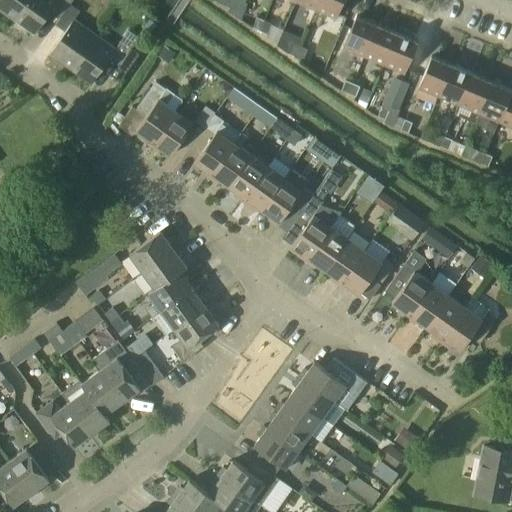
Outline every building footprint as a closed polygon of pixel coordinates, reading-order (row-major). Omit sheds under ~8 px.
[(0,0),(0,9),(13,19),(26,0),(0,0)] [(51,11),(60,17),(71,0),(26,0),(13,19),(35,34),(51,11)] [(49,54),(71,69),(95,34),(74,19),(79,11),(70,4),(72,0),(71,0),(60,17),(60,18),(55,25),(65,32),(49,54)] [(226,0),(224,6),(231,8),(234,0),(226,0)] [(297,0),(296,2),(316,10),(320,0),(297,0)] [(320,0),(316,10),(337,19),(344,0),(320,0)] [(344,49),(365,57),(379,25),(358,16),(344,49)] [(252,28),(260,31),(264,21),(257,18),(252,28)] [(260,31),(267,34),(271,24),(264,21),(260,31)] [(365,57),(385,66),(398,33),(379,25),(365,57)] [(385,66),(405,75),(419,42),(398,33),(385,66)] [(71,69),(92,83),(107,62),(117,69),(131,48),(121,41),(116,48),(95,34),(71,69)] [(288,53),(297,57),(301,47),(293,44),(288,53)] [(297,57),(303,60),(307,50),(301,47),(297,57)] [(418,88),(439,97),(452,64),(432,56),(418,88)] [(439,97),(459,105),(472,73),(452,64),(439,97)] [(459,105),(479,113),(492,81),(472,73),(459,105)] [(340,91),(349,94),(353,85),(345,81),(340,91)] [(495,131),(499,122),(511,90),(511,89),(492,81),(479,113),(475,122),(495,131)] [(151,146),(175,112),(175,111),(183,100),(157,82),(151,89),(137,110),(146,116),(136,130),(146,137),(143,140),(151,146)] [(349,94),(355,97),(359,87),(353,85),(349,94)] [(511,90),(499,122),(511,127),(511,90)] [(377,117),(394,124),(398,114),(381,107),(377,117)] [(190,148),(205,127),(205,126),(195,119),(192,123),(175,112),(151,146),(159,151),(163,148),(172,154),(181,142),(190,148)] [(210,177),(241,132),(214,113),(205,126),(205,127),(190,148),(200,155),(195,162),(204,169),(202,172),(210,177)] [(293,129),(277,117),(271,126),(279,132),(278,133),(286,139),(293,129)] [(400,130),(407,133),(411,123),(404,120),(400,130)] [(286,139),(295,145),(302,134),(293,129),(286,139)] [(228,186),(250,155),(240,148),(248,137),(241,132),(210,177),(219,183),(220,181),(228,186)] [(433,144),(441,147),(445,137),(438,134),(433,144)] [(314,136),(305,149),(332,168),(341,155),(314,136)] [(441,147),(448,150),(452,140),(445,137),(441,147)] [(473,161),(481,164),(485,154),(477,151),(473,161)] [(481,164),(488,167),(492,157),(485,154),(481,164)] [(243,201),(267,167),(250,155),(228,186),(237,192),(235,195),(243,201)] [(254,204),(262,210),(284,179),(267,167),(243,201),(252,207),(254,204)] [(270,216),(268,219),(278,225),(285,215),(294,222),(299,214),(313,194),(304,187),(308,182),(291,169),(284,179),(262,210),(270,216)] [(332,190),(337,173),(325,169),(320,187),(332,190)] [(307,261),(332,226),(331,226),(342,212),(321,205),(323,201),(321,200),(327,192),(319,186),(313,194),(299,214),(294,222),(303,229),(291,246),(300,252),(298,255),(307,261)] [(373,202),(383,209),(391,198),(381,191),(373,202)] [(402,228),(412,213),(400,204),(389,219),(402,228)] [(447,254),(455,242),(428,225),(421,238),(447,254)] [(317,264),(326,271),(349,238),(332,226),(307,261),(315,267),(317,264)] [(143,272),(174,249),(161,231),(129,254),(143,272)] [(331,279),(340,285),(365,250),(349,238),(326,271),(333,275),(331,279)] [(180,272),(187,267),(174,249),(143,272),(155,289),(156,290),(180,272)] [(382,262),(365,250),(340,285),(347,290),(350,288),(360,294),(361,293),(371,300),(394,266),(384,259),(382,262)] [(459,262),(467,269),(475,259),(466,252),(459,262)] [(408,318),(433,283),(415,271),(417,268),(406,261),(385,292),(395,299),(392,303),(402,309),(399,312),(408,318)] [(75,282),(85,296),(108,279),(98,265),(75,282)] [(162,311),(162,312),(192,289),(180,272),(156,290),(155,289),(149,293),(156,303),(147,310),(153,318),(162,311)] [(418,321),(426,327),(449,295),(433,283),(408,318),(416,324),(418,321)] [(162,312),(175,329),(205,306),(192,289),(162,312)] [(433,336),(441,342),(466,307),(449,295),(426,327),(435,333),(433,336)] [(475,302),(471,299),(466,307),(441,342),(448,347),(451,344),(460,351),(471,336),(480,343),(495,322),(485,315),(488,311),(485,308),(484,306),(478,301),(475,302)] [(173,346),(184,360),(204,346),(199,339),(218,324),(205,306),(175,329),(182,339),(173,346)] [(104,313),(111,323),(120,316),(113,307),(104,313)] [(111,323),(123,339),(136,330),(128,319),(124,322),(120,316),(111,323)] [(68,326),(79,342),(86,337),(82,331),(75,321),(68,326)] [(62,331),(73,346),(79,342),(68,326),(62,331)] [(28,344),(34,352),(40,348),(34,339),(28,344)] [(141,389),(131,374),(139,368),(133,360),(132,359),(127,351),(126,351),(118,340),(91,360),(99,372),(101,371),(124,402),(141,389)] [(135,342),(125,349),(127,351),(132,359),(142,352),(135,342)] [(8,358),(15,367),(24,360),(34,352),(28,344),(8,358)] [(133,360),(139,368),(140,368),(152,387),(165,379),(146,351),(141,354),(133,360)] [(299,376),(334,401),(346,383),(351,387),(358,376),(334,358),(326,369),(314,361),(308,370),(305,367),(299,376)] [(124,402),(101,371),(99,372),(84,383),(88,390),(107,414),(124,402)] [(290,395),(322,417),(334,401),(299,376),(293,384),(296,386),(290,395)] [(107,414),(88,390),(84,383),(83,383),(80,379),(61,393),(69,404),(71,403),(93,433),(111,420),(107,414)] [(275,409),(310,434),(322,417),(290,395),(285,403),(281,401),(275,409)] [(93,433),(71,403),(69,404),(61,410),(57,405),(50,404),(39,413),(56,437),(64,431),(75,446),(93,433)] [(263,426),(298,451),(310,434),(275,409),(269,418),(272,420),(267,427),(264,425),(263,426)] [(283,465),(286,467),(298,451),(263,426),(257,435),(261,437),(255,445),(262,450),(283,465)] [(38,440),(9,462),(32,492),(50,479),(35,458),(45,451),(38,440)] [(378,457),(396,470),(406,458),(388,445),(378,457)] [(475,493),(508,500),(510,488),(511,487),(511,451),(484,446),(475,493)] [(262,450),(254,461),(275,476),(283,465),(262,450)] [(391,483),(398,472),(377,459),(370,470),(391,483)] [(218,476),(260,505),(279,479),(275,476),(254,461),(248,471),(233,460),(227,469),(224,467),(218,476)] [(0,468),(0,486),(14,505),(32,492),(9,462),(0,468)] [(221,503),(234,511),(255,511),(260,505),(218,476),(213,484),(215,485),(209,494),(221,503)] [(330,489),(340,495),(347,487),(337,480),(330,489)] [(174,496),(197,511),(214,511),(221,503),(209,494),(190,481),(184,489),(180,487),(174,496)] [(362,481),(355,492),(373,504),(380,494),(362,481)] [(167,511),(197,511),(174,496),(168,504),(172,506),(167,511)]
